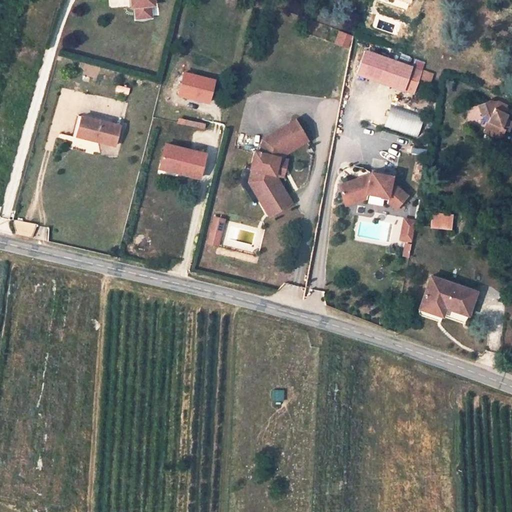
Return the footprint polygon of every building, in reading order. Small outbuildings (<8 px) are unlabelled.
[(150,6),(135,7),(136,19),(151,18),(150,6)] [(348,48),(352,34),(336,31),(333,44),(348,48)] [(411,67),(367,51),(358,75),(413,94),(422,66),(413,62),(411,67)] [(212,78),(178,69),(172,94),(205,103),(212,78)] [(423,69),(419,79),(429,83),(433,73),(423,69)] [(506,107),(497,102),(494,108),(491,107),(489,101),(478,105),(482,117),(476,129),(498,140),(503,131),(507,134),(511,124),(505,121),(508,116),(503,113),(506,107)] [(415,137),(422,116),(389,104),(382,126),(415,137)] [(72,134),(80,136),(83,127),(78,126),(81,115),(77,114),(72,134)] [(80,136),(114,145),(119,125),(81,115),(78,126),(83,127),(80,136)] [(279,158),(305,139),(295,121),(281,129),(263,140),(260,153),(254,152),(250,170),(252,170),(258,172),(256,178),(265,193),(257,197),(266,212),(288,199),(274,176),(279,158)] [(503,142),(507,134),(503,131),(498,140),(503,142)] [(205,154),(166,144),(161,163),(180,168),(179,173),(199,178),(205,154)] [(286,160),(279,158),(274,176),(282,178),(286,160)] [(160,168),(179,173),(180,168),(161,163),(160,168)] [(258,172),(252,170),(249,183),(257,197),(265,193),(256,178),(258,172)] [(392,177),(371,173),(370,175),(369,180),(361,178),(338,186),(342,197),(349,200),(366,194),(367,194),(387,197),(395,204),(399,205),(407,196),(394,185),(391,185),(392,177)] [(342,197),(344,205),(366,198),(367,194),(366,194),(349,200),(342,197)] [(395,210),(399,205),(395,204),(387,197),(386,201),(395,210)] [(288,199),(266,212),(269,217),(291,204),(288,199)] [(452,217),(432,215),(430,227),(451,229),(452,217)] [(213,217),(206,243),(217,245),(224,220),(213,217)] [(416,220),(403,217),(399,239),(411,242),(416,220)] [(400,256),(407,257),(409,243),(402,242),(400,256)] [(475,292),(430,276),(418,309),(435,314),(438,306),(445,308),(467,316),(475,292)] [(442,317),(445,308),(438,306),(435,314),(442,317)]
